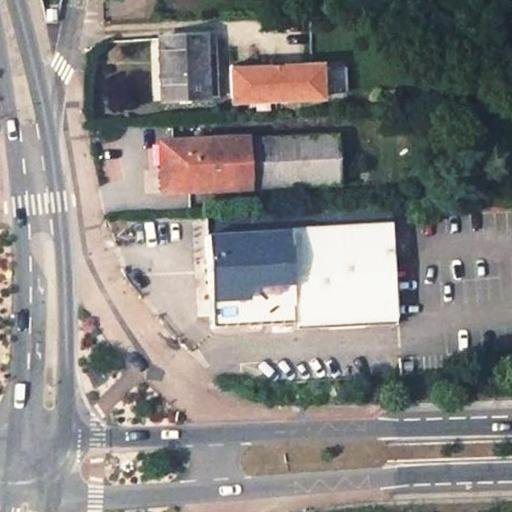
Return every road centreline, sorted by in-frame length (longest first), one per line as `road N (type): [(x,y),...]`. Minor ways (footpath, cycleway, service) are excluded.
road 1 (primary): [(29,469),(40,282),(29,119)]
road 2 (secondary): [(511,431),(214,435)]
road 3 (secondary): [(216,488),(511,474)]
road 4 (secondary): [(29,469),(115,496),(216,488)]
road 5 (secondary): [(214,435),(93,445),(29,469)]
road 6 (unknown): [(165,378),(144,359),(88,266)]
road 7 (residential): [(29,119),(63,68),(77,0)]
road 8 (primary): [(29,119),(1,0)]
